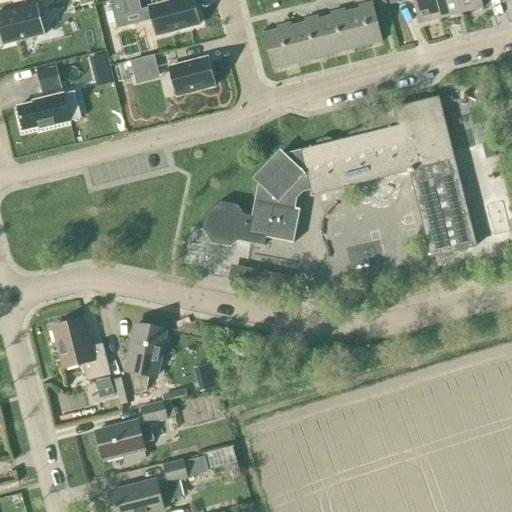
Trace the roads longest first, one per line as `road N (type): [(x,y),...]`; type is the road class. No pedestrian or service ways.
road 1 (residential): [(4,298),(104,279),(339,329),(372,329),(511,293)]
road 2 (residential): [(255,106),(233,119),(0,179)]
road 3 (residential): [(511,38),(255,106)]
road 4 (residential): [(58,511),(4,298)]
